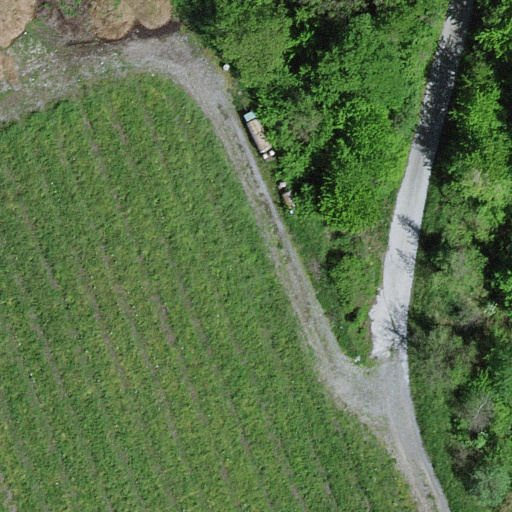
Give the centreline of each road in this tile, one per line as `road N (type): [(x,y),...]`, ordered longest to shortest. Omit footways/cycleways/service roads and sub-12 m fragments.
road 1 (track): [(392,396),(351,389),(224,97),(197,66),(168,50),(143,48),(0,104)]
road 2 (track): [(462,0),(412,191),(389,325),(394,426),(432,511)]
